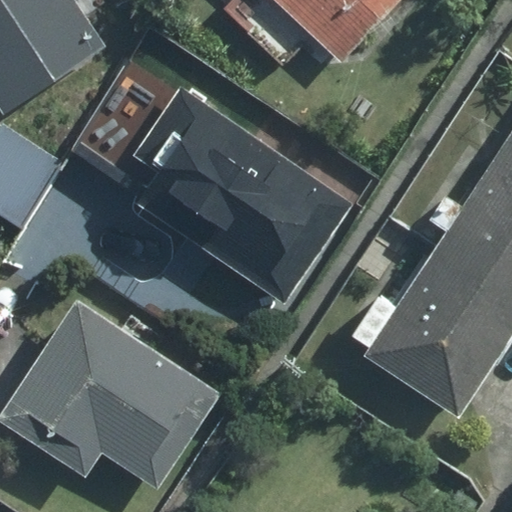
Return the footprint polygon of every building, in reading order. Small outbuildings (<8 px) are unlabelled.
[(0,0),(0,110),(93,47),(60,0),(0,0)] [(266,0),(327,57),(381,0),(266,0)] [(340,206),(168,91),(123,159),(144,172),(123,203),(275,304),(340,206)] [(511,297),(511,114),(426,243),(511,297)] [(0,133),(0,209),(22,223),(56,171),(0,133)] [(336,191),(356,204),(373,183),(353,167),(336,191)] [(440,416),(511,310),(511,297),(426,243),(350,355),(440,416)] [(204,396),(62,304),(0,400),(0,431),(69,474),(85,450),(145,488),(204,396)] [(465,511),(470,506),(451,493),(437,511),(465,511)]
